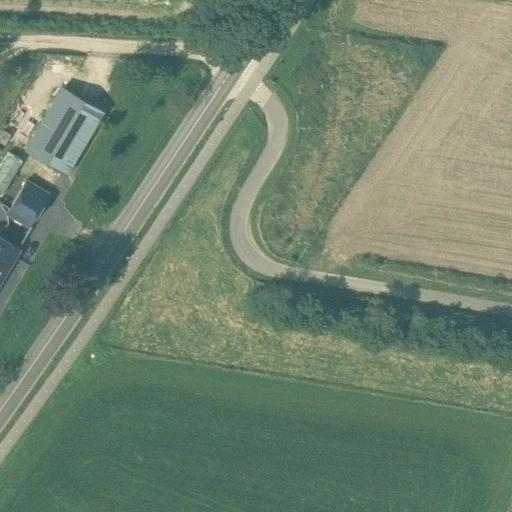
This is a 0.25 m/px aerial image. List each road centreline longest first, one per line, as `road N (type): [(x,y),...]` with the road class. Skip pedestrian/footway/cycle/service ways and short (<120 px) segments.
road 1 (unclassified): [(231,71),(273,106),(280,126),(242,207),(244,249),(259,266),(511,312)]
road 2 (secondary): [(0,410),(231,71)]
road 3 (track): [(0,48),(64,47),(231,71)]
